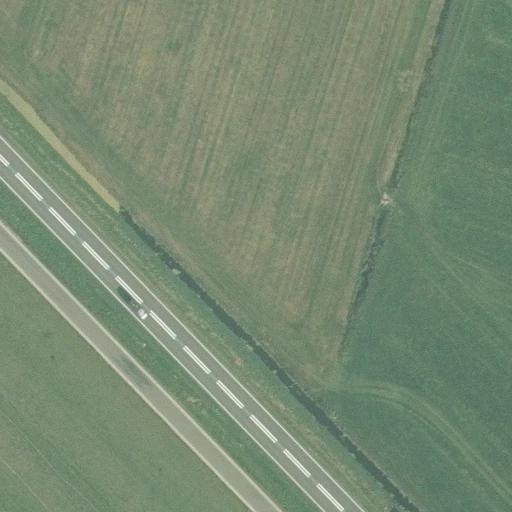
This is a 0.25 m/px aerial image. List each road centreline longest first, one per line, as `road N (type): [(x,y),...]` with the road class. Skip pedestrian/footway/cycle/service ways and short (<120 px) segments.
road 1 (trunk): [(346,511),(0,152)]
road 2 (unclassified): [(267,511),(0,235)]
